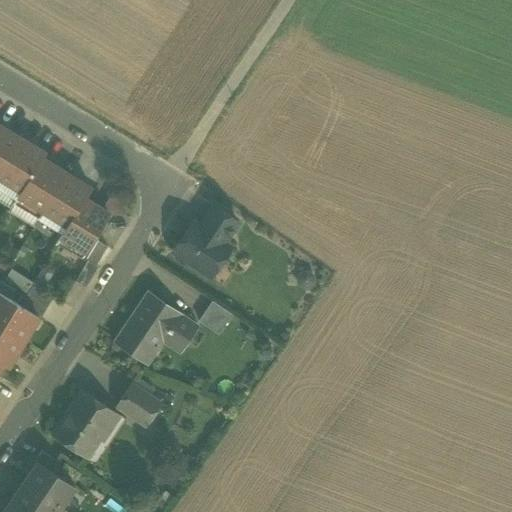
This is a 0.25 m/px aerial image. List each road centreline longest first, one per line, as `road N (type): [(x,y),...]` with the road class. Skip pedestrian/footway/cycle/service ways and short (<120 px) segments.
road 1 (residential): [(0,444),(165,189),(0,85)]
road 2 (track): [(165,189),(293,0)]
